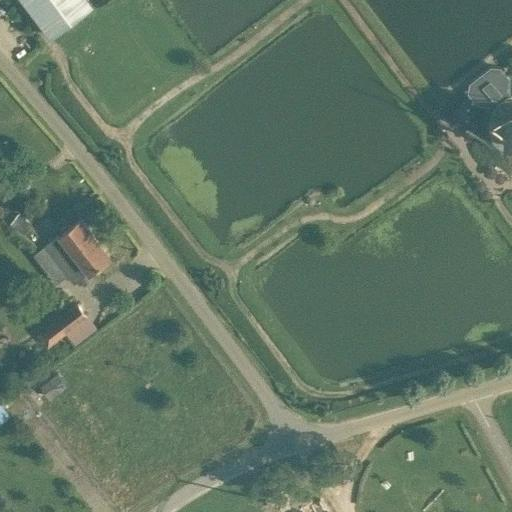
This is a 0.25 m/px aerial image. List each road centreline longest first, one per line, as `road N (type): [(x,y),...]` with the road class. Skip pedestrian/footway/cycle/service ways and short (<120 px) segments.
road 1 (unclassified): [(511,380),(298,439),(0,57)]
road 2 (track): [(159,511),(220,473),(298,439)]
